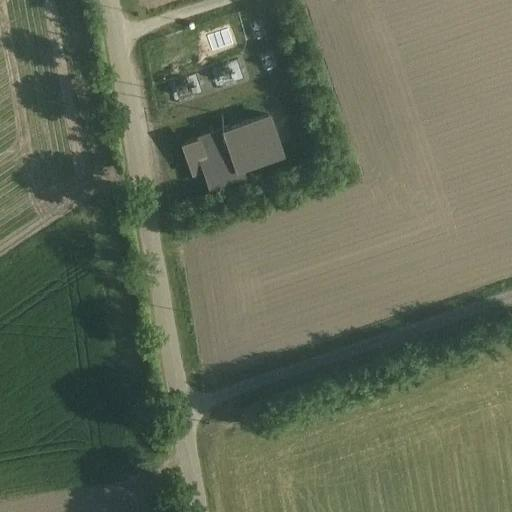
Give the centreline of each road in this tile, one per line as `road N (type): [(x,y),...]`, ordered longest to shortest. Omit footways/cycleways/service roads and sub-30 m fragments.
road 1 (unclassified): [(115,40),(180,411)]
road 2 (unclassified): [(511,301),(180,411)]
road 3 (unclassified): [(234,0),(115,40)]
